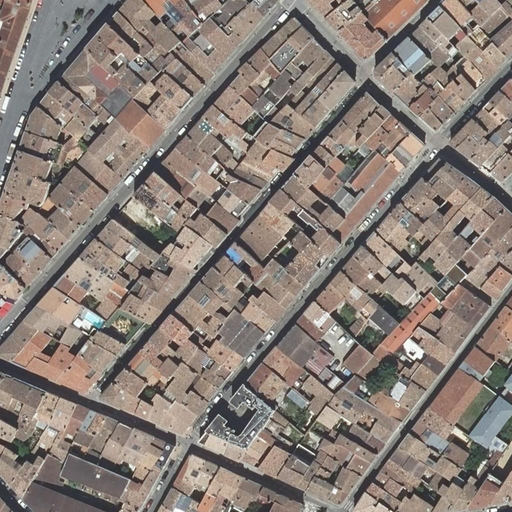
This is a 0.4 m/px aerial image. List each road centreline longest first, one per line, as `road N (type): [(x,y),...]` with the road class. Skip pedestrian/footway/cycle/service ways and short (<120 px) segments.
road 1 (residential): [(0,329),(294,0)]
road 2 (residential): [(89,402),(368,81)]
road 3 (residential): [(185,444),(436,144)]
road 4 (residential): [(338,511),(511,288)]
road 5 (residential): [(185,444),(337,511)]
road 6 (residential): [(6,126),(113,0)]
road 7 (residential): [(50,0),(6,126)]
